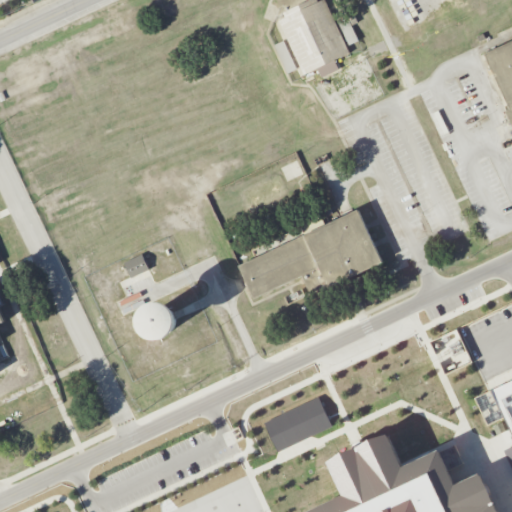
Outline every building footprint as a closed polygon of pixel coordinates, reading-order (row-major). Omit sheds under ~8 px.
[(304,75),(317,69),(321,78),(339,70),(335,60),(350,53),(325,0),(323,0),(319,2),(318,0),(278,0),(285,17),(279,20),(304,75)] [(511,125),(505,111),(510,109),(493,74),(489,76),(482,60),(486,58),(484,54),(511,40),(511,125)] [(297,69),(284,41),(274,45),(288,74),(297,69)] [(238,266),(253,298),(303,275),(310,292),(330,283),(331,286),(383,262),(358,209),(330,223),(238,266)] [(125,263),(142,255),(149,270),(132,278),(125,263)] [(432,340),(445,374),(471,364),(459,330),(432,340)] [(511,469),(503,451),(511,446),(511,435),(504,418),(487,426),(474,398),(511,380),(511,469)] [(333,427),(319,397),(264,422),(278,452),(333,427)] [(308,511),(345,494),(330,462),(359,448),(390,434),(404,464),(405,466),(441,449),(457,484),(480,474),(498,511),(308,511)]
